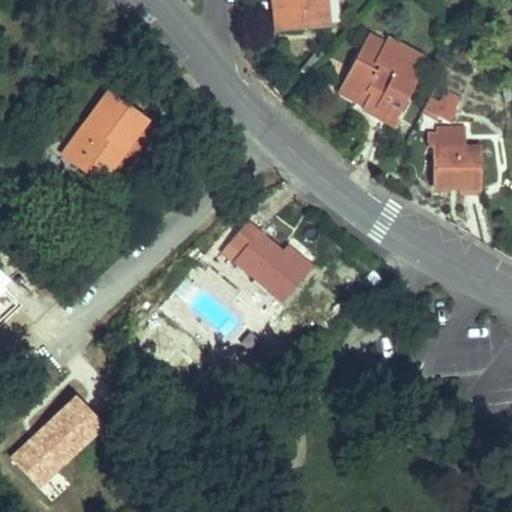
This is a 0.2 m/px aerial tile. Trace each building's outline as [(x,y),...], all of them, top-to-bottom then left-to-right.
[(270,0),(269,32),(319,31),(318,0),(270,0)] [(364,33),(348,59),(376,73),(390,46),(364,33)] [(376,73),(348,59),(330,92),(368,116),(373,109),(386,116),(407,79),(409,57),(390,46),(376,73)] [(108,91),(69,143),(80,152),(74,159),(94,174),(107,157),(115,164),(126,150),(141,161),(160,136),(146,126),(149,122),(108,91)] [(457,125),(424,123),(424,188),(457,189),(457,201),(478,201),(479,144),(457,144),(457,125)] [(80,152),(69,143),(63,152),(74,159),(80,152)] [(126,150),(115,164),(130,175),(141,161),(126,150)] [(107,157),(94,174),(103,182),(115,164),(107,157)] [(270,262),(237,231),(220,249),(231,260),(221,270),(269,314),(296,286),(270,262)] [(231,260),(220,249),(210,260),(221,270),(231,260)] [(276,256),(270,262),(296,286),(302,280),(276,256)]
